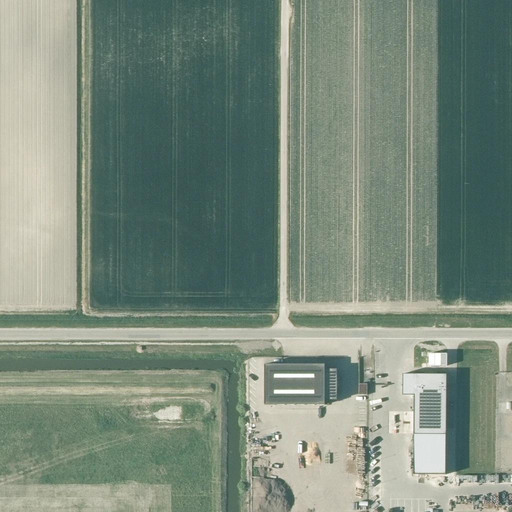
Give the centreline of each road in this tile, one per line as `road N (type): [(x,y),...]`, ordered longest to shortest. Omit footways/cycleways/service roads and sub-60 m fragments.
road 1 (unclassified): [(0,336),(511,335)]
road 2 (track): [(279,336),(277,0)]
